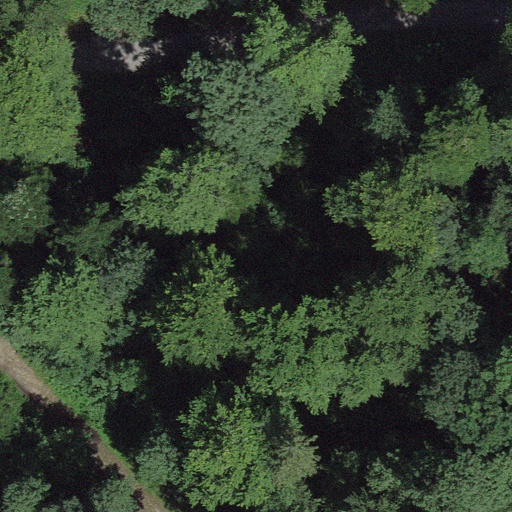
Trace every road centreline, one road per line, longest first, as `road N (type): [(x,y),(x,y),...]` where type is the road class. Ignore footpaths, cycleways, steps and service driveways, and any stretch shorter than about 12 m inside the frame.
road 1 (track): [(511,9),(0,41)]
road 2 (track): [(151,511),(0,353)]
